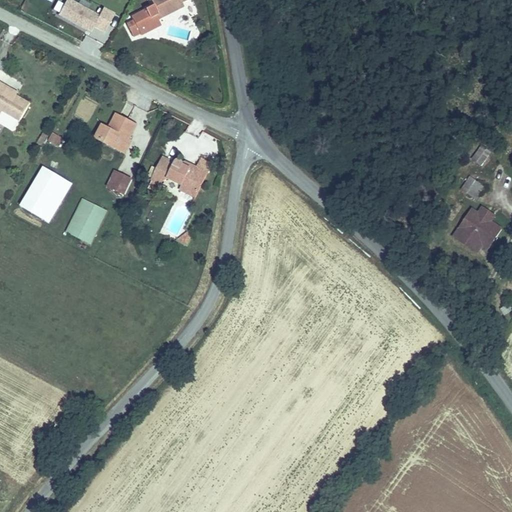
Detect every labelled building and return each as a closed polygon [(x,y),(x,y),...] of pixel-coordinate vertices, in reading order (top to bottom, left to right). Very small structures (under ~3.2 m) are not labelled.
[(58,0),(53,12),(58,14),(63,0),(58,0)] [(153,0),(158,7),(164,17),(186,5),(183,0),(153,0)] [(164,17),(158,7),(141,18),(146,27),(164,17)] [(117,17),(107,11),(100,23),(111,29),(117,17)] [(0,87),(0,90),(14,99),(16,97),(0,87)] [(0,114),(1,115),(18,124),(28,107),(14,99),(0,90),(0,114)] [(90,145),(114,158),(121,147),(125,149),(133,134),(114,122),(105,137),(97,133),(90,145)] [(52,132),(47,141),(57,147),(63,137),(52,132)] [(114,158),(120,161),(127,150),(125,149),(121,147),(114,158)] [(74,183),(44,165),(21,205),(51,223),(74,183)] [(184,182),(176,178),(176,177),(177,176),(177,175),(177,174),(176,173),(176,172),(175,171),(174,171),(173,170),(172,170),(171,170),(169,170),(168,171),(167,172),(167,173),(158,169),(144,200),(151,203),(152,201),(156,194),(168,191),(181,197),(179,201),(196,209),(211,177),(196,169),(190,181),(185,179),(184,182)] [(121,186),(109,180),(102,196),(113,202),(121,186)] [(121,186),(113,202),(120,205),(127,189),(121,186)] [(475,214),(485,202),(469,190),(460,202),(475,214)] [(156,194),(152,201),(161,206),(165,198),(156,194)] [(108,211),(83,198),(65,232),(90,245),(108,211)] [(491,225),(477,217),(473,223),(487,232),(491,225)] [(473,223),(468,220),(455,242),(480,257),(487,261),(500,240),(487,232),(473,223)] [(188,241),(178,253),(187,261),(195,252),(188,241)] [(480,257),(455,242),(450,250),(475,266),(480,257)]
